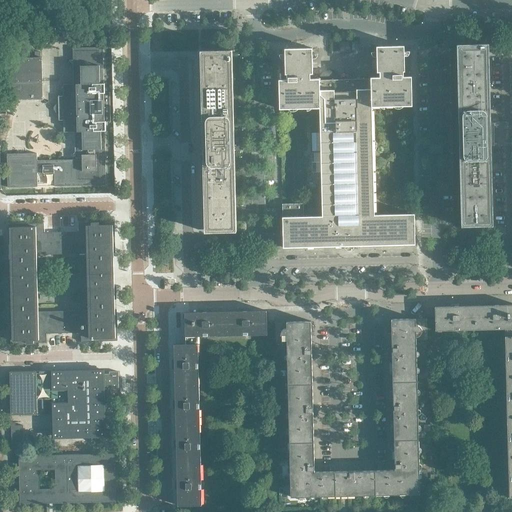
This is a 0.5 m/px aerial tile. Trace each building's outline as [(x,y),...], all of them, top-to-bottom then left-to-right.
[(349,53),(349,41),(339,42),(340,53),(349,53)] [(494,145),(494,123),(491,123),(489,48),(488,48),(488,44),(474,44),(474,48),(471,48),(471,44),(457,45),(457,48),(456,48),(458,124),(457,124),(457,125),(453,125),(453,146),(457,146),(457,147),(458,147),(460,223),(461,223),(461,225),(461,226),(475,226),(475,224),(479,224),(479,226),(493,225),(492,225),(492,222),(493,222),(492,188),(491,145),(494,145)] [(374,215),(372,131),(372,107),(380,107),(380,104),(384,103),(384,107),(394,106),(394,103),(403,103),(403,106),(412,106),(411,76),(409,77),(409,68),(404,68),(404,46),(376,46),(377,72),(384,72),(384,77),(370,77),(370,79),(320,80),(320,79),(306,79),(306,74),(313,74),(312,48),(285,49),(285,71),(281,71),(281,80),(279,80),(279,109),(288,109),(288,106),(298,106),(298,109),(307,108),(307,105),(311,105),(311,108),(320,108),(320,131),(310,131),(311,153),(321,153),(322,216),(304,216),(304,203),(282,204),(283,229),(282,229),(281,230),(281,231),(280,232),(280,233),(281,233),(281,234),(281,235),(282,235),(283,235),(283,248),(284,248),(284,247),(293,247),(295,247),(304,247),(305,247),(305,246),(314,246),(314,247),(315,247),(315,246),(324,246),(324,247),(325,247),(325,246),(334,246),(335,246),(344,246),(346,246),(346,245),(353,245),(353,246),(354,246),(354,245),(363,245),(363,246),(364,246),(364,245),(373,245),(374,245),(383,245),(385,245),(393,244),(393,245),(395,245),(395,244),(404,244),(404,245),(405,245),(405,244),(414,244),(415,244),(415,232),(416,231),(417,230),(417,228),(416,227),(415,226),(414,214),(374,215)] [(106,185),(105,131),(106,131),(106,122),(109,121),(109,122),(110,122),(110,92),(109,92),(109,93),(105,93),(105,83),(104,83),(103,47),(73,48),(74,84),(63,84),(63,96),(58,96),(59,104),(56,104),(54,107),(54,110),(56,112),(59,112),(59,120),(64,120),(64,132),(75,132),(76,160),(37,160),(37,153),(7,154),(8,187),(38,187),(37,173),(54,172),(55,186),(106,185)] [(236,231),(232,50),(218,50),(218,54),(214,54),(214,50),(200,51),(203,139),(200,139),(200,145),(201,155),(203,155),(205,232),(219,232),(219,228),(222,228),(222,232),(236,231)] [(43,100),(42,57),(5,58),(6,101),(43,100)] [(103,341),(103,338),(113,338),(113,341),(117,341),(117,310),(112,310),(112,299),(116,299),(116,286),(112,286),(111,253),(115,253),(115,222),(79,223),(79,232),(44,232),(44,223),(8,224),(9,255),(13,255),(14,288),(9,288),(10,302),(14,302),(14,312),(10,312),(11,343),(15,343),(15,340),(22,340),(22,343),(47,342),(46,333),(81,333),(81,342),(103,341)] [(511,335),(511,304),(475,306),(475,330),(505,329),(505,336),(511,335)] [(475,330),(475,306),(435,307),(435,331),(475,330)] [(267,335),(267,322),(266,311),(226,312),(226,336),(267,335)] [(226,336),(226,312),(185,313),(185,344),(198,344),(198,336),(226,336)] [(416,351),(416,340),(428,340),(427,318),(391,319),(392,351),(387,351),(387,352),(387,353),(387,354),(388,356),(389,357),(390,357),(391,358),(392,358),(393,382),(417,381),(417,372),(415,372),(415,368),(417,368),(416,356),(414,356),(414,351),(416,351)] [(312,353),(311,321),(275,322),(275,344),(287,344),(287,355),(289,354),(289,359),(287,359),(287,371),(290,371),(290,376),(288,376),(288,384),(312,384),(312,360),(313,360),(315,359),(315,358),(316,357),(316,356),(317,354),(316,353),(312,353)] [(199,384),(198,344),(185,344),(174,344),(175,385),(199,384)] [(45,415),(44,399),(52,399),(52,438),(106,437),(105,403),(110,403),(110,389),(119,389),(118,371),(109,372),(109,374),(104,374),(104,369),(10,371),(11,415),(45,415)] [(416,414),(416,410),(418,409),(417,381),(393,382),(393,409),(388,410),(388,411),(388,412),(389,413),(389,414),(390,414),(391,415),(391,416),(392,416),(393,416),(394,440),(418,439),(418,430),(416,431),(416,426),(418,426),(418,414),(416,414)] [(200,424),(199,384),(175,385),(176,425),(200,424)] [(318,412),(318,411),(313,411),(312,384),(288,384),(288,413),(291,413),(291,417),(289,417),(289,429),(291,429),(291,434),(289,434),(289,442),(314,442),(313,418),(314,418),(315,418),(316,417),(317,416),(318,415),(318,414),(318,413),(318,412)] [(24,449),(23,426),(17,426),(17,422),(11,422),(12,453),(17,453),(17,450),(24,449)] [(201,464),(200,424),(176,425),(177,465),(201,464)] [(359,468),(358,467),(356,466),(353,466),(353,471),(343,471),(319,472),(319,469),(315,469),(314,442),(289,442),(289,451),(292,451),(292,456),(290,456),(290,467),(292,467),(292,472),(290,472),(291,497),(305,497),(305,494),(310,494),(310,496),(344,496),(420,494),(419,469),(417,469),(417,464),(419,464),(419,453),(417,453),(417,448),(419,448),(418,439),(394,440),(395,467),(390,468),(390,470),(360,471),(359,468)] [(115,463),(115,453),(19,456),(20,504),(116,502),(115,463)] [(202,505),(201,464),(177,465),(178,505),(202,505)]
